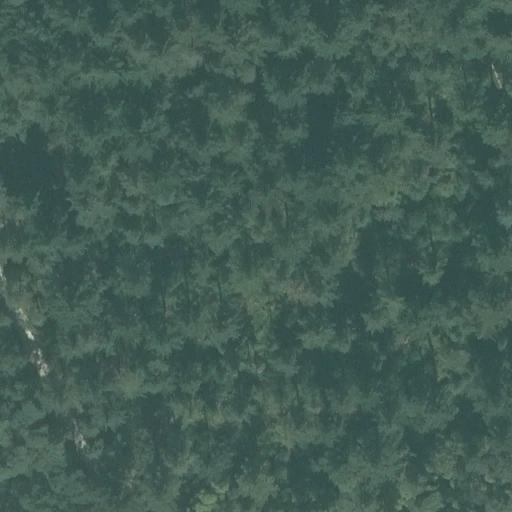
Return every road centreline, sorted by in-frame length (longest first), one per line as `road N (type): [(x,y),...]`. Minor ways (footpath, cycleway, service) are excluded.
road 1 (track): [(511,405),(95,467)]
road 2 (track): [(0,274),(116,511)]
